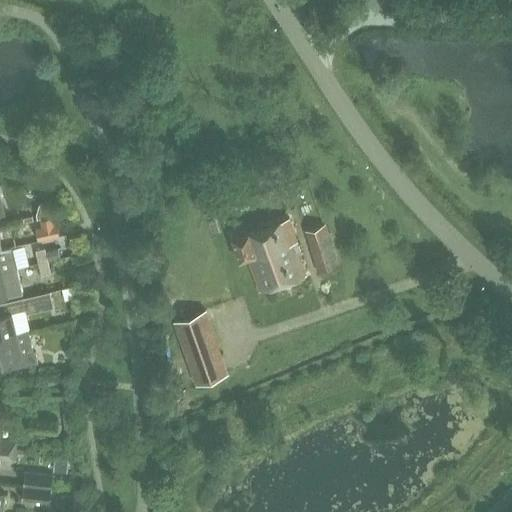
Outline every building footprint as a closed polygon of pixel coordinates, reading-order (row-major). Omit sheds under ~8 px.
[(41,225),(35,226),(38,238),(58,233),(55,221),(54,222),(52,215),(39,218),(41,225)] [(261,288),(308,272),(301,250),(303,249),(291,215),(233,235),(241,257),(249,254),(261,288)] [(339,263),(325,222),(305,228),(317,270),(339,263)] [(2,247),(0,247),(0,269),(16,266),(12,246),(2,248),(2,247)] [(35,249),(38,261),(47,258),(45,246),(35,249)] [(47,258),(38,261),(41,273),(50,271),(47,258)] [(16,266),(0,269),(0,292),(6,291),(7,294),(22,291),(16,266)] [(0,334),(16,331),(11,310),(25,307),(41,303),(39,293),(22,297),(22,295),(0,300),(0,334)] [(175,320),(197,384),(227,373),(205,310),(175,320)] [(16,331),(0,334),(0,357),(6,356),(9,368),(38,361),(35,349),(33,349),(28,328),(16,331)] [(58,419),(31,415),(29,431),(57,434),(58,419)] [(0,445),(16,448),(17,438),(0,436),(0,435),(2,422),(0,421),(0,445)] [(16,448),(0,445),(0,457),(14,459),(16,448)] [(53,468),(66,470),(67,457),(54,455),(53,468)] [(25,469),(23,484),(51,487),(53,472),(25,469)] [(51,487),(23,484),(22,498),(49,501),(51,487)]
